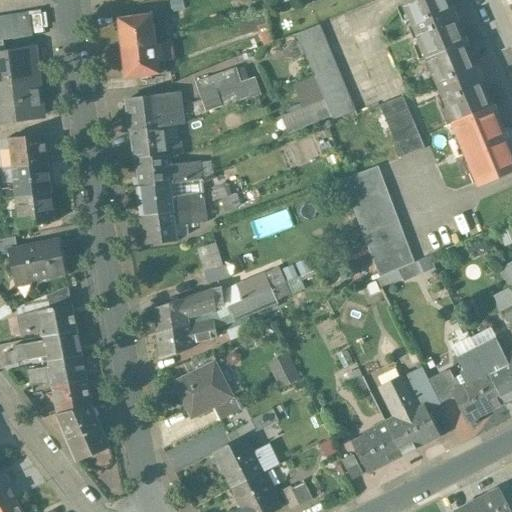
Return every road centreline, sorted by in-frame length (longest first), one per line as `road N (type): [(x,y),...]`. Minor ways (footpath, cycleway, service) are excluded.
road 1 (residential): [(71,0),(162,511)]
road 2 (residential): [(368,511),(511,438)]
road 3 (residential): [(0,393),(97,511)]
